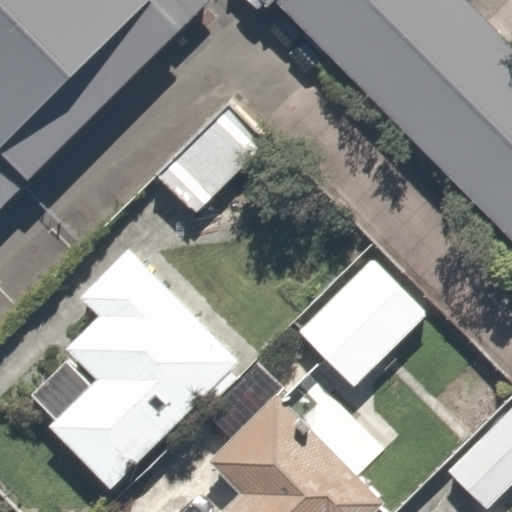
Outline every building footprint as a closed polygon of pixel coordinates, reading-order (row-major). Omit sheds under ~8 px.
[(0,0),(0,200),(202,0),(0,0)] [(249,0),(258,8),(264,2),(511,246),(511,51),(460,0),(249,0)] [(262,134),(224,100),(159,171),(196,206),(262,134)] [(65,338),(95,368),(50,413),(115,479),(240,355),(174,289),(130,245),(79,295),(94,310),(65,338)] [(367,254),(298,320),(358,382),(426,315),(367,254)] [(207,460),(234,489),(209,511),(351,511),(396,470),(354,426),(336,443),(284,387),(207,460)] [(511,401),(447,468),(481,502),(511,471),(511,401)]
